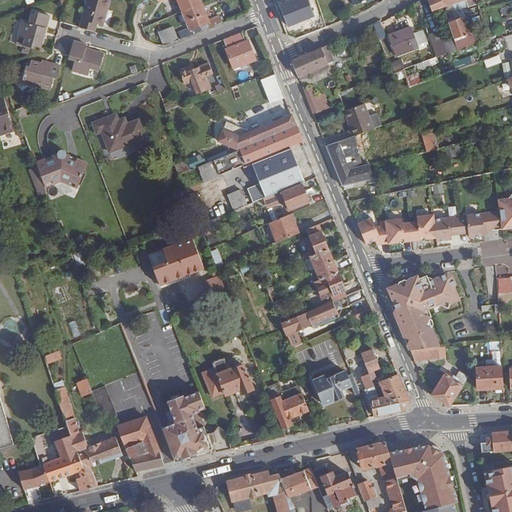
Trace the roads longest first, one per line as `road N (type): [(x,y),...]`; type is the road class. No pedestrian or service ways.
road 1 (secondary): [(170,481),(428,420)]
road 2 (residential): [(365,267),(279,55)]
road 3 (residential): [(428,420),(365,267)]
road 4 (residential): [(365,267),(490,251),(511,261)]
road 5 (secondary): [(39,511),(170,481)]
road 6 (residential): [(279,55),(401,0)]
road 7 (unknown): [(159,55),(149,75),(75,105),(62,126)]
